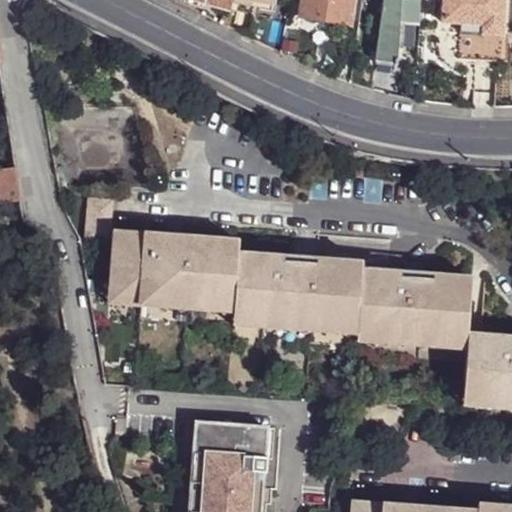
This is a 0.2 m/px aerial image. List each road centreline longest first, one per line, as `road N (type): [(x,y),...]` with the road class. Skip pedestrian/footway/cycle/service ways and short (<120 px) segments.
road 1 (tertiary): [(106,0),(375,127),(511,137)]
road 2 (track): [(90,387),(119,511)]
